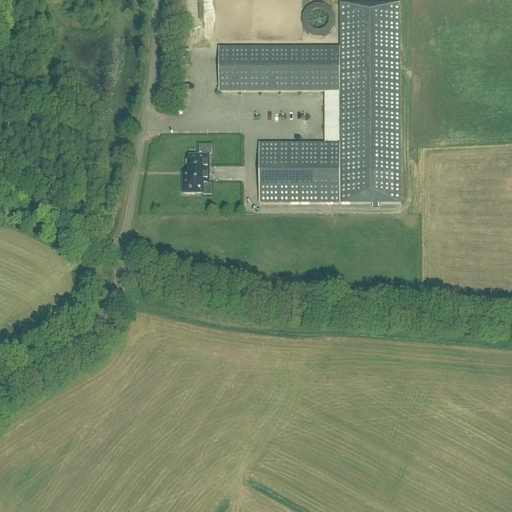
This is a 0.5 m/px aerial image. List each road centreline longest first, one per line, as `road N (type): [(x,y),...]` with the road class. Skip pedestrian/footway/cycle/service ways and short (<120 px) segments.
road 1 (unclassified): [(511,331),(257,308),(201,296),(120,262)]
road 2 (unclassified): [(120,262),(153,68),(153,0)]
road 3 (unclassified): [(0,391),(88,337),(120,262)]
road 4 (unclassified): [(120,262),(0,210)]
